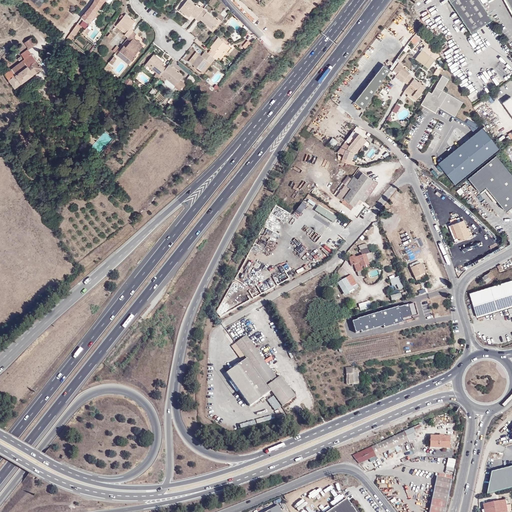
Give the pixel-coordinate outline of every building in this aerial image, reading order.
[(97,11),(105,0),(94,0),(93,3),(90,7),(97,11)] [(196,19),(204,9),(204,8),(201,6),(199,8),(188,0),(187,0),(180,9),(186,14),(190,17),(192,15),(196,19)] [(448,0),(449,1),(470,32),(491,18),(478,0),(448,0)] [(511,0),(486,0),(504,0),(511,14),(511,0)] [(81,17),(82,17),(89,22),(97,11),(90,7),(81,17)] [(207,12),(204,9),(196,19),(199,21),(201,19),(213,29),(218,22),(207,12)] [(94,19),(98,13),(97,11),(89,22),(90,23),(93,18),(94,19)] [(126,33),(125,34),(128,37),(133,31),(134,31),(131,28),(135,22),(126,14),(124,16),(122,19),(118,24),(127,31),(126,33)] [(122,30),(126,33),(127,31),(118,24),(116,26),(122,30)] [(75,35),(80,29),(76,26),(71,32),(75,35)] [(128,38),(131,41),(126,47),(124,45),(120,50),(131,59),(133,60),(137,56),(136,55),(144,45),(134,37),(136,34),(133,31),(128,37),(128,38)] [(67,38),(70,41),(75,35),(71,32),(67,38)] [(29,49),(36,43),(32,37),(25,43),(29,49)] [(213,49),(212,51),(209,53),(215,58),(217,59),(219,57),(228,45),(219,37),(211,47),(212,47),(213,49)] [(251,43),(247,40),(242,45),(246,49),(251,43)] [(221,59),(231,47),(228,45),(219,57),(221,59)] [(28,49),(21,54),(25,59),(32,54),(28,49)] [(118,53),(129,62),(131,59),(120,50),(118,53)] [(215,58),(209,53),(206,50),(202,55),(200,54),(192,63),(192,64),(202,71),(210,62),(211,63),(215,58)] [(191,62),(192,63),(200,54),(199,53),(195,58),(194,58),(191,62)] [(25,59),(5,74),(15,88),(42,68),(32,54),(25,59)] [(146,64),(157,73),(160,76),(161,74),(166,68),(162,65),(163,62),(154,54),(146,64)] [(424,65),(428,67),(435,59),(431,56),(424,65)] [(202,71),(204,73),(211,63),(210,62),(202,71)] [(390,68),(384,63),(355,101),(365,108),(390,68)] [(395,76),(403,82),(404,81),(408,74),(401,69),(403,66),(399,63),(393,70),(398,73),(395,76)] [(183,76),(169,65),(166,68),(161,74),(175,85),(180,90),(185,84),(180,80),(183,76)] [(173,88),(175,85),(161,74),(160,76),(166,81),(165,82),(173,88)] [(412,81),(414,79),(408,74),(404,81),(409,85),(410,83),(412,81)] [(428,90),(420,103),(436,112),(439,106),(455,116),(463,102),(447,93),(442,90),(445,85),(449,78),(442,74),(431,92),(428,90)] [(133,82),(127,78),(124,81),(130,86),(133,82)] [(418,89),(410,83),(409,85),(405,91),(410,95),(410,93),(417,98),(423,89),(420,86),(419,87),(418,89)] [(511,97),(511,96),(502,102),(504,103),(511,115),(511,97)] [(397,114),(400,107),(396,104),(392,112),(397,114)] [(477,131),(438,162),(454,183),(499,148),(482,127),(477,131)] [(92,147),(98,154),(113,139),(106,133),(92,147)] [(367,139),(359,133),(347,149),(346,148),(343,156),(351,159),(354,153),(356,153),(363,144),(367,146),(369,142),(366,141),(367,139)] [(509,208),(511,205),(511,173),(496,154),(469,177),(481,192),(487,186),(504,208),(507,206),(509,208)] [(377,183),(363,173),(352,188),(362,196),(360,198),(363,201),(377,183)] [(360,198),(362,196),(352,188),(344,198),(354,206),(360,198)] [(475,202),(473,205),(482,213),(484,210),(475,202)] [(318,204),(314,210),(333,223),(337,217),(318,204)] [(470,237),(463,219),(450,225),(457,242),(470,237)] [(301,257),(307,252),(301,245),(295,251),(301,257)] [(362,268),(361,266),(369,264),(366,255),(369,254),(367,248),(360,250),(362,255),(355,257),(354,255),(349,257),(351,265),(354,264),(356,271),(362,270),(362,268)] [(413,267),(412,264),(410,265),(415,277),(425,273),(420,263),(413,267)] [(358,286),(351,274),(345,277),(353,290),(358,286)] [(486,282),(491,279),(487,274),(482,277),(486,282)] [(391,287),(395,286),(396,291),(402,289),(399,278),(389,280),(391,287)] [(511,305),(511,280),(511,279),(470,292),(477,316),(478,319),(484,317),(483,314),(507,307),(511,305)] [(391,302),(402,299),(400,294),(390,296),(391,302)] [(409,307),(404,309),(407,320),(412,319),(412,317),(417,315),(413,299),(396,304),(397,309),(404,307),(404,306),(408,304),(409,307)] [(360,311),(371,308),(369,302),(358,305),(360,311)] [(401,322),(398,313),(389,315),(391,325),(401,322)] [(275,376),(246,335),(235,343),(247,358),(270,391),(280,404),(293,394),(278,374),(275,376)] [(250,406),(270,391),(247,358),(226,373),(250,406)] [(354,374),(354,370),(348,370),(349,384),(355,384),(355,379),(357,379),(357,374),(354,374)] [(416,435),(413,427),(405,431),(353,455),(359,464),(409,441),(415,437),(414,436),(416,435)] [(444,436),(444,435),(439,435),(439,436),(430,435),(430,436),(428,436),(427,441),(430,441),(430,444),(427,444),(427,447),(430,447),(430,448),(449,448),(450,436),(444,436)] [(453,468),(455,460),(448,458),(447,466),(453,468)] [(511,487),(511,465),(491,471),(486,494),(511,487)] [(444,511),(452,479),(438,476),(436,476),(429,511),(444,511)] [(350,504),(346,498),(326,511),(359,511),(354,505),(350,504)] [(507,505),(506,500),(494,502),(495,511),(508,511),(511,511),(511,505),(507,505)] [(484,509),(484,511),(495,511),(494,502),(484,504),(484,509)]
